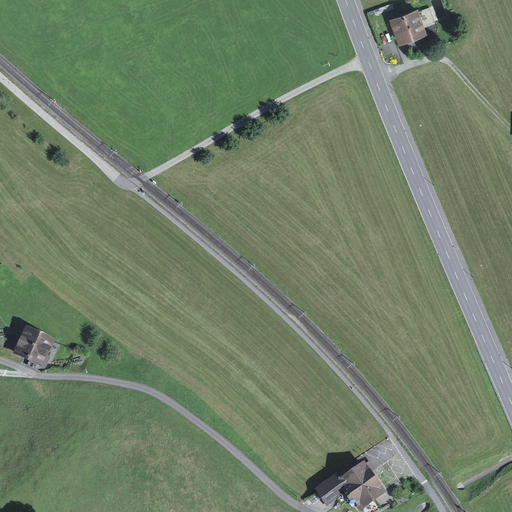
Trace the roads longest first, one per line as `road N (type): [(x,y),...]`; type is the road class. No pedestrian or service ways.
road 1 (unclassified): [(0,76),(129,185),(367,59)]
road 2 (secondary): [(367,59),(511,404)]
road 3 (track): [(309,511),(147,387),(45,376),(0,360)]
